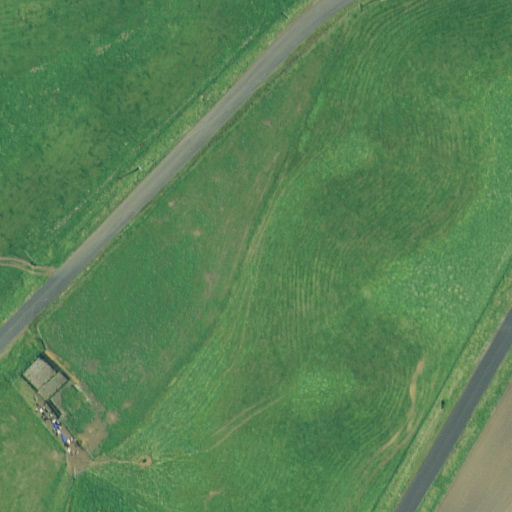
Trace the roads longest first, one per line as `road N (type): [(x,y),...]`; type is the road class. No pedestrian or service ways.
road 1 (unclassified): [(352,0),(287,48),(0,333)]
road 2 (unclassified): [(415,511),(511,338)]
